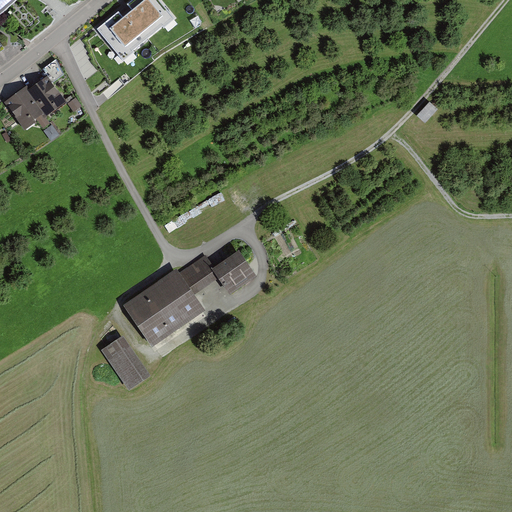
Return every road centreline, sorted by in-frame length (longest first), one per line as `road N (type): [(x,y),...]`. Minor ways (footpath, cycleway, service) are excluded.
road 1 (residential): [(380,141),(175,262),(54,39)]
road 2 (track): [(505,0),(380,141)]
road 3 (track): [(511,216),(457,210),(393,129)]
